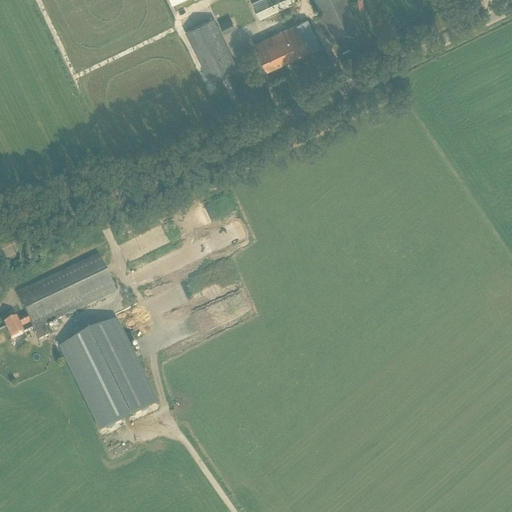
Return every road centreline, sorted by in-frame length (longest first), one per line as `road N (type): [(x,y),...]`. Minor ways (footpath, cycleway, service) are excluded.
road 1 (unclassified): [(0,257),(511,9)]
road 2 (unknown): [(67,75),(164,30),(201,0)]
road 3 (unknown): [(122,196),(67,75)]
